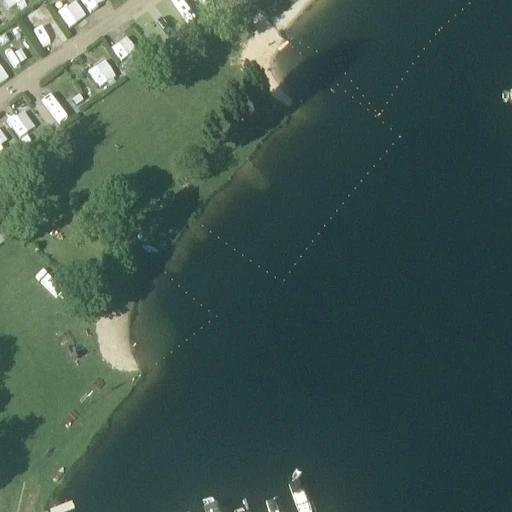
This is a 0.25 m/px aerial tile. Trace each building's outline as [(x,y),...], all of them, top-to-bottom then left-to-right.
[(24,0),(0,0),(0,1),(9,13),(25,0),(24,0)] [(102,9),(97,0),(88,0),(86,1),(92,14),(102,9)] [(190,0),(202,13),(217,0),(190,0)] [(72,31),(88,21),(78,5),(62,16),(72,31)] [(47,52),(63,41),(53,27),(37,37),(47,52)] [(108,46),(120,63),(136,52),(124,35),(108,46)] [(89,72),(100,91),(117,80),(106,61),(89,72)] [(48,94),(40,100),(59,123),(67,117),(48,94)] [(30,117),(12,127),(22,144),(40,134),(30,117)]
